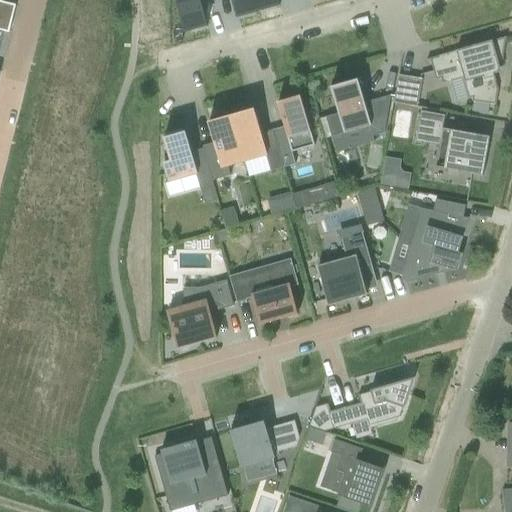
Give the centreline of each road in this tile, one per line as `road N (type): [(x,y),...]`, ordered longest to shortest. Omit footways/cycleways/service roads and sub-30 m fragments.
road 1 (residential): [(503,283),(168,374)]
road 2 (residential): [(503,283),(421,511)]
road 3 (residential): [(386,0),(162,64)]
road 4 (residential): [(33,0),(0,131)]
